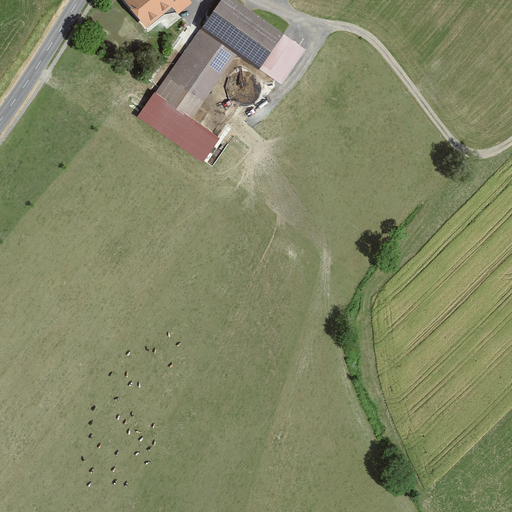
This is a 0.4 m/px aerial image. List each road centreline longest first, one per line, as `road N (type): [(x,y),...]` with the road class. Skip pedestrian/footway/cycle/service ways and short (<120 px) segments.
road 1 (track): [(511,142),(477,155),(458,150),(361,34),(244,0)]
road 2 (secondary): [(0,123),(80,0)]
